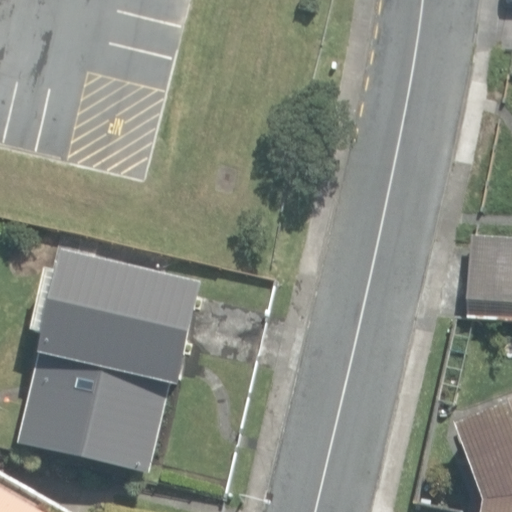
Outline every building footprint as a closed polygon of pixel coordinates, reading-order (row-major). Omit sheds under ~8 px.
[(470,319),(511,320),(511,236),(474,235),(470,319)] [(23,446),(154,477),(175,386),(184,388),(207,287),(69,254),(64,276),(52,273),(39,333),(49,335),(23,446)] [(443,404),(458,408),(476,326),(461,321),(443,404)] [(511,511),(511,410),(462,428),(485,490),(479,495),(477,511),(511,511)] [(0,511),(69,511),(0,473),(0,511)]
